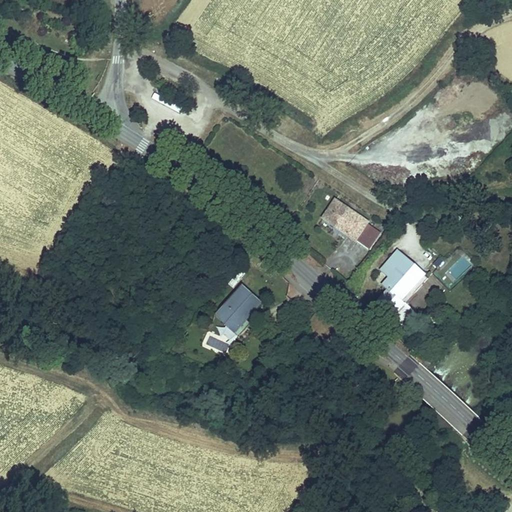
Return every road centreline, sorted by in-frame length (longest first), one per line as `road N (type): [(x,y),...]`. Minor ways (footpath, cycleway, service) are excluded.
road 1 (secondary): [(105,120),(306,276),(511,464)]
road 2 (track): [(511,19),(467,41),(379,128),(318,158),(120,46)]
road 3 (secondary): [(0,57),(105,120)]
road 4 (residential): [(105,120),(122,0)]
